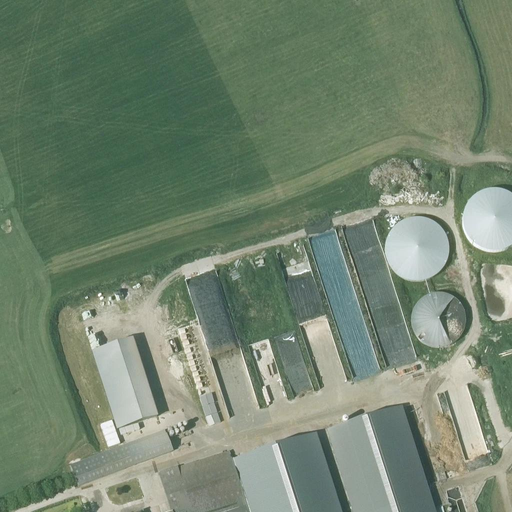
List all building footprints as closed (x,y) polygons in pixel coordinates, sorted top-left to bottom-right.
[(447,259),(448,251),(447,243),(444,235),(439,228),(432,223),(425,220),(416,219),(408,220),(400,223),(394,228),(389,235),(385,243),(384,251),(385,259),(389,267),(394,273),(400,279),(408,282),(416,283),(425,282),(432,279),(439,273),(444,267),(447,259)] [(487,260),(491,300),(502,299),(497,259),(487,260)] [(423,345),(437,349),(450,345),(460,335),(464,322),(460,308),(450,298),(437,295),(423,298),(413,308),(410,322),(413,335),(423,345)] [(505,347),(508,337),(493,333),(491,344),(505,347)] [(93,352),(118,430),(156,417),(132,340),(93,352)] [(447,390),(468,471),(491,465),(469,384),(447,390)] [(248,399),(256,397),(253,385),(245,387),(248,399)] [(230,388),(222,390),(231,418),(239,415),(230,388)] [(211,407),(198,410),(203,430),(217,427),(211,407)] [(329,431),(352,503),(354,511),(431,511),(399,409),(329,431)] [(70,467),(78,488),(172,453),(164,432),(70,467)] [(337,511),(313,436),(232,462),(244,501),(246,507),(247,511),(337,511)] [(247,511),(246,507),(239,510),(237,503),(244,501),(232,462),(229,453),(159,475),(170,511),(247,511)] [(445,472),(437,475),(440,482),(448,479),(445,472)] [(455,502),(452,503),(454,511),(467,511),(463,499),(462,500),(459,489),(451,491),(455,502)]
